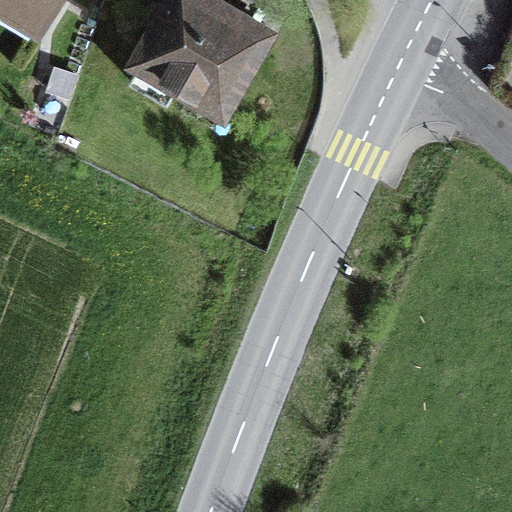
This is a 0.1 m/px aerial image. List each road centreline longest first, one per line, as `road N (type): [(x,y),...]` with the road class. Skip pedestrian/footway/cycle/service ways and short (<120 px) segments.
road 1 (primary): [(210,511),(313,249),(395,72)]
road 2 (unclassified): [(395,72),(450,95),(511,140)]
